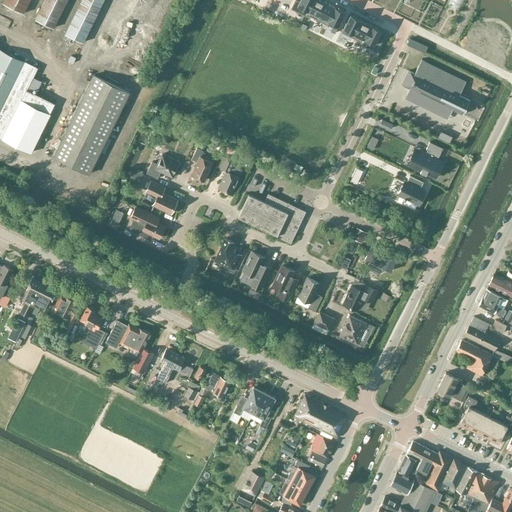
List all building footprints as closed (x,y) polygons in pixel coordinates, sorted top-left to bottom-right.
[(294,0),(291,8),(306,16),(313,0),(294,0)] [(323,0),(313,0),(306,16),(307,14),(316,18),(325,1),(323,0)] [(325,1),(316,18),(325,23),(334,5),(325,1)] [(334,5),(325,23),(332,27),(331,30),(335,32),(337,28),(336,28),(345,11),(334,5)] [(351,14),(342,31),(353,37),(362,19),(351,14)] [(362,19),(353,37),(358,40),(357,43),(360,45),(371,24),(362,19)] [(371,24),(360,45),(361,45),(362,44),(377,51),(383,40),(377,37),(381,29),(371,24)] [(409,38),(407,44),(409,45),(425,52),(427,47),(409,38)] [(38,68),(0,48),(0,136),(31,152),(50,113),(55,103),(36,94),(42,81),(33,77),(38,68)] [(408,70),(402,84),(409,88),(406,94),(409,96),(449,115),(452,109),(458,112),(462,114),(469,100),(465,98),(459,95),(466,81),(426,61),(421,59),(415,73),(409,70),(408,70)] [(107,137),(130,92),(94,74),(53,155),(90,173),(100,151),(104,153),(111,139),(107,137)] [(441,132),(438,138),(449,143),(452,138),(441,132)] [(443,148),(430,141),(426,149),(430,150),(428,154),(419,150),(412,165),(412,166),(435,177),(443,161),(437,158),(443,148)] [(203,151),(197,148),(192,159),(198,162),(192,174),(204,180),(212,162),(201,156),(203,151)] [(153,161),(147,173),(158,178),(161,171),(173,176),(180,162),(163,154),(158,164),(153,161)] [(221,155),(216,165),(221,168),(226,157),(221,155)] [(226,171),(219,187),(231,193),(239,176),(241,171),(241,169),(240,165),(238,163),(226,157),(221,168),(226,171)] [(178,199),(162,192),(165,186),(151,180),(140,175),(135,172),(132,171),(128,180),(147,189),(146,190),(157,196),(153,204),(171,212),(178,199)] [(353,174),(351,179),(357,182),(360,177),(353,174)] [(398,193),(418,204),(425,191),(420,188),(424,181),(410,175),(407,181),(404,180),(398,193)] [(268,193),(264,201),(249,193),(238,216),(277,234),(276,236),(290,242),(306,211),(268,193)] [(159,217),(151,213),(136,206),(131,217),(134,218),(131,225),(131,228),(131,229),(133,231),(150,239),(153,235),(159,238),(165,226),(157,223),(159,217)] [(357,227),(352,238),(362,242),(363,240),(364,241),(368,232),(357,227)] [(236,247),(232,245),(233,242),(225,238),(214,260),(234,269),(241,254),(234,250),(236,247)] [(365,259),(369,262),(366,268),(379,274),(383,266),(391,270),(398,255),(387,249),(386,252),(372,245),(365,259)] [(271,266),(263,262),(265,257),(252,251),(243,270),(256,276),(252,285),(260,289),(271,266)] [(3,265),(0,264),(0,295),(2,297),(8,285),(5,284),(13,269),(3,264),(3,265)] [(298,279),(292,276),(294,271),(282,265),(273,285),(281,289),(278,295),(288,300),(298,279)] [(511,282),(494,273),(488,285),(511,296),(511,282)] [(307,307),(315,311),(322,296),(316,293),(315,292),(320,283),(307,277),(298,296),(310,302),(307,307)] [(29,315),(30,311),(44,284),(32,278),(27,289),(25,288),(20,297),(25,300),(20,311),(29,315)] [(56,290),(44,284),(30,311),(35,314),(41,303),(48,307),(56,290)] [(372,301),(378,290),(366,285),(363,290),(352,285),(343,303),(357,310),(363,297),(372,301)] [(506,310),(503,309),(508,299),(502,296),(487,288),(479,305),(493,312),(494,311),(498,313),(497,313),(503,316),(506,310)] [(62,322),(65,315),(73,299),(66,295),(66,296),(61,293),(53,308),(52,307),(48,315),(62,322)] [(385,293),(383,298),(389,302),(392,296),(385,293)] [(99,344),(105,331),(98,328),(102,318),(94,314),(96,310),(93,309),(94,307),(90,306),(89,307),(87,306),(80,319),(86,323),(84,326),(90,329),(85,337),(83,341),(97,348),(99,344)] [(319,311),(314,322),(328,329),(334,318),(319,311)] [(63,328),(68,331),(69,331),(77,315),(71,312),(63,328)] [(366,323),(349,315),(340,334),(357,343),(366,323)] [(473,317),(468,326),(464,334),(494,349),(500,337),(485,330),(488,325),(473,317)] [(140,352),(142,348),(150,332),(139,327),(138,328),(128,323),(127,325),(117,319),(106,341),(117,347),(119,342),(140,352)] [(495,319),(492,327),(503,332),(507,325),(495,319)] [(461,339),(456,350),(471,357),(467,366),(482,374),(492,354),(461,339)] [(141,377),(153,353),(142,348),(140,352),(140,353),(130,371),(141,377)] [(164,363),(157,378),(166,382),(170,374),(168,372),(171,366),(178,370),(184,373),(185,371),(186,371),(190,373),(193,368),(189,366),(182,363),(184,357),(166,349),(160,361),(164,363)] [(494,349),(492,354),(499,358),(511,363),(511,357),(494,349)] [(200,365),(195,376),(201,379),(206,369),(200,365)] [(437,388),(438,388),(460,400),(467,385),(460,382),(461,379),(446,371),(437,388)] [(212,391),(218,393),(223,396),(230,381),(213,372),(205,387),(209,389),(212,391)] [(199,386),(191,382),(184,395),(193,399),(197,391),(199,386)] [(243,409),(240,415),(249,420),(250,417),(253,412),(264,392),(253,386),(243,406),(244,407),(243,409)] [(205,397),(209,389),(205,387),(205,388),(202,387),(198,394),(205,397)] [(253,412),(250,417),(260,423),(262,419),(263,417),(264,417),(275,397),(264,392),(253,412)] [(348,415),(305,393),(293,416),(303,421),(306,416),(315,421),(312,425),(337,438),(348,415)] [(199,394),(195,403),(200,406),(205,397),(199,394)] [(507,415),(503,422),(495,418),(499,411),(494,408),(490,416),(474,407),(477,400),(469,396),(464,405),(468,407),(460,423),(499,443),(507,428),(510,430),(511,426),(511,415),(511,417),(507,415)] [(237,405),(233,411),(240,415),(243,409),(237,405)] [(260,423),(259,425),(265,428),(268,422),(262,419),(260,423)] [(335,442),(317,433),(311,443),(314,445),(312,449),(327,457),(335,442)] [(410,446),(407,452),(421,460),(420,461),(416,468),(417,468),(425,472),(425,473),(428,474),(423,483),(438,490),(442,481),(448,484),(455,487),(466,467),(463,462),(439,450),(438,453),(413,440),(410,446)] [(326,459),(311,452),(308,459),(323,466),(326,459)] [(406,455),(398,470),(399,470),(398,471),(413,479),(417,480),(417,479),(414,474),(417,468),(416,468),(420,461),(417,460),(406,454),(406,455)] [(293,466),(286,479),(306,489),(313,476),(306,472),(309,466),(296,459),(293,466)] [(498,482),(468,466),(457,488),(474,497),(488,503),(491,497),(498,482)] [(397,470),(390,485),(404,492),(406,493),(401,504),(412,510),(416,511),(424,511),(436,490),(425,484),(417,480),(413,479),(398,471),(397,470)] [(264,477),(251,471),(242,488),(255,495),(264,477)] [(286,479),(279,492),(299,502),(306,489),(286,479)] [(499,501),(491,497),(488,503),(474,497),(466,511),(478,511),(479,511),(481,511),(506,511),(511,503),(511,489),(509,488),(505,495),(504,495),(504,496),(505,496),(504,498),(500,497),(499,501)] [(261,490),(258,496),(270,503),(274,497),(261,490)] [(385,496),(380,505),(394,511),(416,511),(412,510),(401,504),(386,496),(385,496)] [(283,497),(281,501),(290,505),(292,501),(283,497)] [(283,502),(278,511),(280,511),(299,511),(300,511),(283,502)]
